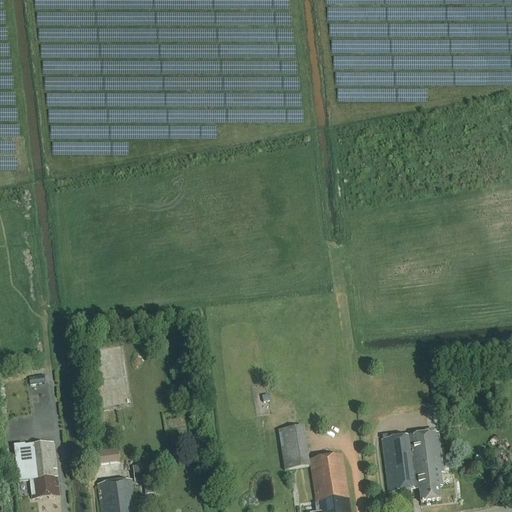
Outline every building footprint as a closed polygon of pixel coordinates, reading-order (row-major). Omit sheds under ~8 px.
[(29,379),(30,387),(45,385),(44,376),(29,379)] [(8,384),(10,416),(31,415),(28,383),(8,384)] [(310,467),(304,428),(278,432),(284,471),(310,467)] [(419,491),(421,504),(441,501),(439,488),(442,488),(441,475),(444,474),(438,434),(382,441),(388,495),(419,491)] [(54,470),(56,470),(53,443),(13,448),(17,483),(30,481),(32,500),(60,497),(57,478),(55,478),(54,470)] [(350,511),(342,456),(309,461),(316,504),(315,504),(315,511),(350,511)] [(162,477),(160,466),(159,458),(136,461),(137,468),(133,469),(134,480),(162,477)] [(98,486),(100,511),(135,511),(132,481),(98,486)] [(153,486),(144,487),(145,496),(154,495),(153,486)] [(62,511),(62,501),(53,501),(53,511),(62,511)]
